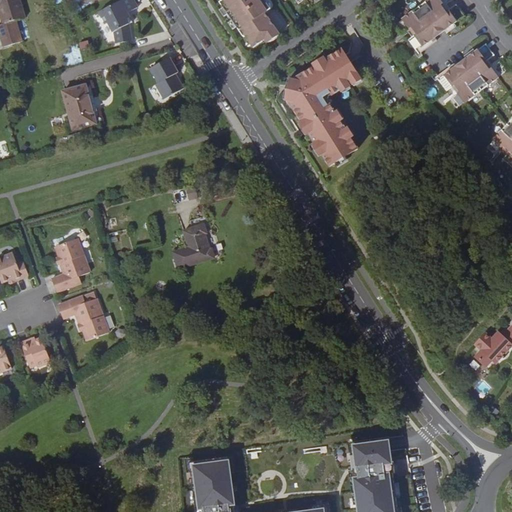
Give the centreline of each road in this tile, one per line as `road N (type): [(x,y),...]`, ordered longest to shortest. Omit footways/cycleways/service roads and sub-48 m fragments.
road 1 (secondary): [(495,470),(396,353),(228,88)]
road 2 (residential): [(228,88),(356,0)]
